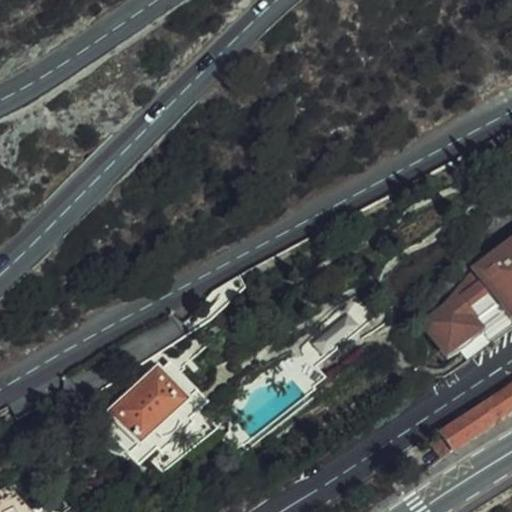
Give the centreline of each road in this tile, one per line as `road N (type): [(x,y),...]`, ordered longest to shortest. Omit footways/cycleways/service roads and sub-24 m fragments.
road 1 (tertiary): [(511,113),(261,242),(0,394)]
road 2 (tertiary): [(0,274),(277,0)]
road 3 (tertiary): [(271,511),(511,356)]
road 4 (tertiary): [(155,0),(0,100)]
